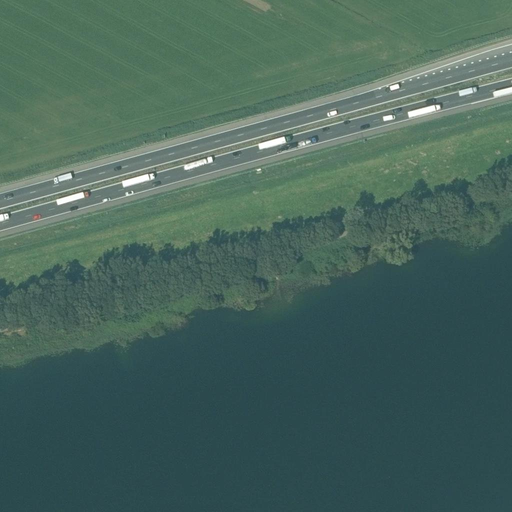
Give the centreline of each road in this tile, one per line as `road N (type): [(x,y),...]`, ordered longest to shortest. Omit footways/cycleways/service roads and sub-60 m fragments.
road 1 (motorway): [(511,60),(0,200)]
road 2 (motorway): [(56,208),(511,85)]
road 3 (motorway): [(56,208),(185,195),(511,116)]
